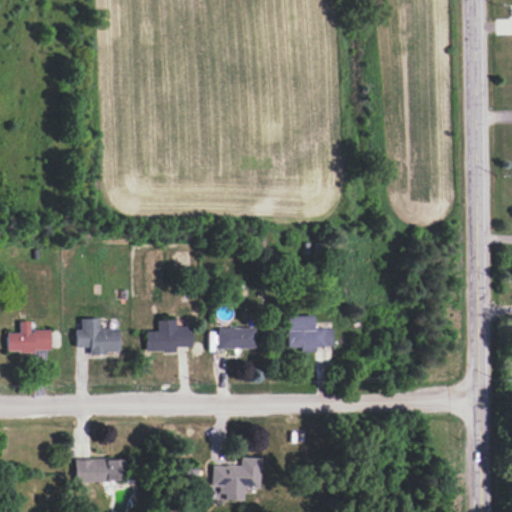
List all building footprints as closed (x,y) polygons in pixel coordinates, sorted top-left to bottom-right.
[(331,328),(311,328),(311,316),(285,316),(285,348),(298,348),(298,352),(314,352),(314,347),(331,347),(331,328)] [(116,328),(97,329),(97,318),(78,319),(78,330),(72,330),(73,347),(86,347),(86,353),(117,352),(116,328)] [(173,320),(155,320),(155,331),(143,331),(143,352),(173,351),(173,347),(189,347),(189,326),(174,327),(173,320)] [(5,352),(48,351),(48,330),(28,330),(28,321),(17,321),(17,333),(4,333),(5,352)] [(253,348),(253,327),(215,328),(216,349),(253,348)] [(73,459),(73,482),(123,481),(122,458),(73,459)] [(242,500),(242,488),(257,488),(259,458),(239,458),(238,466),(210,465),(209,486),(220,486),(219,500),(242,500)]
